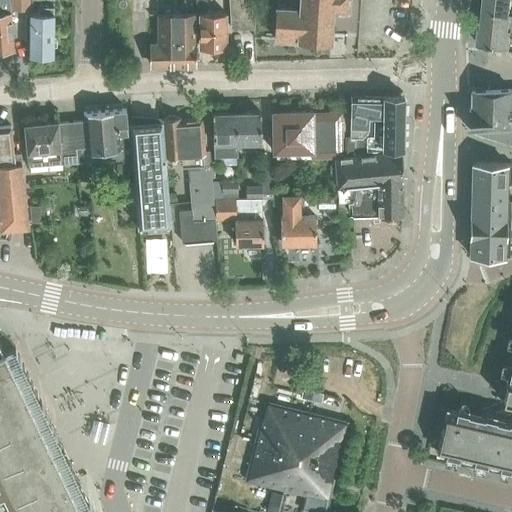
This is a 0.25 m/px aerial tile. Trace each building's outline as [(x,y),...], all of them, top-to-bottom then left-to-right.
[(0,0),(0,49),(2,49),(16,48),(13,11),(11,11),(11,9),(13,9),(11,0),(10,0),(11,6),(10,6),(9,0),(0,0)] [(11,0),(13,9),(30,9),(30,0),(11,0)] [(206,13),(205,0),(195,0),(196,13),(199,13),(200,48),(225,47),(224,12),(206,13)] [(252,0),(230,0),(232,28),(254,27),(252,0)] [(277,6),(274,39),(298,41),(298,38),(330,40),(333,7),(347,8),(347,0),(300,0),(300,8),(277,6)] [(511,0),(484,0),(483,9),(509,11),(511,11),(511,0)] [(24,39),(31,39),(30,55),(53,55),(53,6),(38,6),(38,13),(25,13),(24,39)] [(478,26),(477,43),(481,43),(481,46),(491,47),(491,44),(509,46),(510,35),(511,35),(511,11),(509,11),(483,9),(481,26),(478,26)] [(179,66),(178,14),(160,14),(160,43),(152,43),(152,63),(154,67),(179,66)] [(196,14),(178,14),(179,66),(197,66),(196,14)] [(511,90),(470,91),(471,110),(467,110),(468,130),(508,143),(511,143),(511,90)] [(346,137),(346,155),(357,155),(357,153),(357,143),(367,143),(367,119),(384,119),(384,96),(351,95),(350,137),(346,137)] [(367,143),(357,143),(357,153),(371,153),(371,147),(404,148),(405,102),(401,97),(384,96),(384,119),(367,119),(367,143)] [(77,160),(88,159),(124,156),(124,155),(135,154),(132,122),(129,122),(128,108),(84,112),(84,116),(83,116),(83,119),(71,120),(73,146),(76,146),(77,160)] [(311,151),(312,157),(342,157),(341,110),(313,110),(313,109),(270,109),(271,152),(311,151)] [(261,110),(238,111),(239,141),(263,141),(262,112),(261,110)] [(240,155),(239,141),(238,111),(215,112),(216,156),(240,155)] [(162,119),(168,153),(206,151),(203,116),(182,117),(182,115),(162,119)] [(28,165),(77,160),(76,146),(73,146),(71,120),(58,121),(58,119),(25,122),(28,165)] [(132,122),(135,154),(141,227),(171,224),(162,119),(132,122)] [(0,237),(10,239),(12,230),(29,228),(22,163),(16,163),(12,124),(0,125),(0,237)] [(345,157),(336,158),(340,203),(351,201),(353,216),(379,217),(403,216),(402,152),(345,157)] [(181,208),(183,241),(218,239),(214,181),(213,162),(190,163),(193,207),(181,208)] [(472,181),(511,182),(511,164),(511,163),(472,162),(472,181)] [(276,168),(262,168),(262,185),(262,192),(276,192),(276,168)] [(237,180),(214,181),(215,198),(225,197),(224,193),(238,193),(237,180)] [(471,199),(511,200),(506,200),(506,184),(511,184),(511,182),(472,181),(471,199)] [(262,185),(247,185),(247,198),(262,197),(262,192),(262,185)] [(282,216),(282,243),(317,242),(317,216),(301,216),(301,205),(311,205),(311,193),(283,193),(283,200),(284,200),(284,216),(282,216)] [(279,194),(270,195),(271,206),(279,205),(279,194)] [(249,198),(217,199),(218,218),(236,218),(237,244),(265,244),(264,218),(249,218),(249,198)] [(471,199),(470,218),(510,219),(511,200),(471,199)] [(31,206),(32,211),(32,222),(47,220),(46,205),(31,206)] [(470,218),(470,236),(510,237),(510,219),(470,218)] [(510,237),(470,236),(469,255),(509,256),(510,237)] [(0,511),(93,511),(88,500),(77,505),(67,483),(69,482),(71,480),(72,479),(73,478),(73,477),(73,475),(74,474),(74,472),(73,471),(73,469),(72,467),(71,466),(69,465),(68,464),(67,463),(65,463),(63,463),(61,463),(60,464),(58,464),(47,442),(58,437),(41,401),(30,406),(3,349),(0,342),(0,511)] [(236,353),(234,361),(241,362),(243,355),(236,353)] [(511,357),(506,385),(502,400),(511,402),(511,357)] [(310,399),(313,390),(303,388),(300,397),(310,399)] [(313,390),(310,399),(321,402),(323,393),(313,390)] [(245,479),(309,495),(306,507),(322,511),(326,500),(327,500),(346,422),(268,403),(263,420),(260,420),(245,479)] [(446,409),(436,451),(511,468),(511,423),(456,411),(446,409)] [(271,490),(268,503),(279,506),(282,493),(271,490)] [(268,503),(265,511),(277,511),(279,506),(268,503)]
